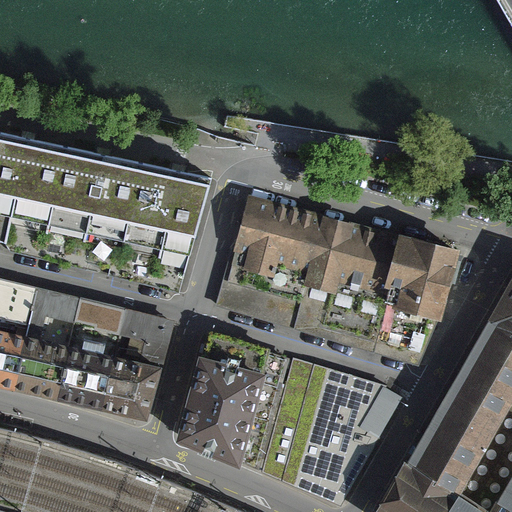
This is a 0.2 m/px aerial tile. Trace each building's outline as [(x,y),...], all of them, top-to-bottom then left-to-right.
[(0,246),(0,248),(45,259),(73,141),(36,132),(2,124),(0,132),(0,240),(1,241),(0,246)] [(110,268),(136,155),(105,148),(73,141),(45,259),(87,269),(88,263),(110,268)] [(136,155),(110,268),(108,275),(180,292),(191,247),(198,248),(215,174),(179,166),(136,155)] [(453,252),(249,200),(234,261),(300,278),(298,286),(324,293),(333,295),(336,282),(376,292),(383,294),(378,310),(434,324),(453,252)] [(223,303),(315,327),(324,293),(298,286),(300,278),(234,261),(223,303)] [(370,341),(378,310),(383,294),(376,292),(336,282),(333,295),(324,293),(315,327),(370,341)] [(33,291),(0,283),(0,327),(23,333),(33,291)] [(511,511),(511,284),(371,511),(511,511)] [(80,302),(33,291),(23,333),(31,335),(69,343),(80,302)] [(118,311),(80,302),(69,343),(76,345),(109,352),(118,311)] [(122,355),(165,365),(176,324),(118,311),(109,352),(122,355)] [(23,333),(0,327),(0,382),(10,384),(19,387),(31,335),(23,333)] [(210,348),(263,365),(268,348),(215,331),(213,339),(210,348)] [(69,343),(31,335),(19,387),(30,389),(64,397),(76,345),(69,343)] [(109,352),(76,345),(64,397),(101,405),(110,407),(122,355),(109,352)] [(283,371),(263,365),(210,348),(188,416),(182,434),(254,457),(283,371)] [(165,365),(122,355),(110,407),(120,410),(153,417),(165,365)] [(283,371),(254,457),(342,499),(400,395),(381,384),(288,356),(283,371)]
